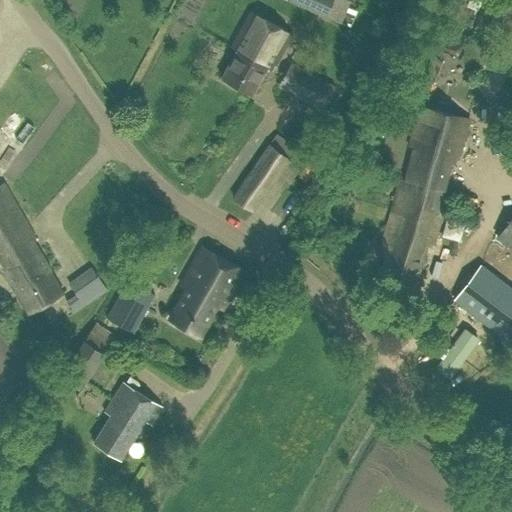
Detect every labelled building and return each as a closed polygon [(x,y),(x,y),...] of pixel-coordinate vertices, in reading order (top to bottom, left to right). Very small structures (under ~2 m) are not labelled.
[(284,0),(341,24),(351,1),(348,0),(284,0)] [(273,71),(293,35),(250,11),(230,47),(236,50),(221,77),(251,95),(267,68),(273,71)] [(322,112),(336,87),(291,63),(278,88),(322,112)] [(405,180),(442,190),(451,158),(457,160),(467,119),(420,106),(408,146),(413,148),(405,180)] [(286,187),(306,158),(276,136),(233,197),(252,211),(275,179),(286,187)] [(446,191),(442,190),(405,180),(400,179),(383,240),(379,254),(384,255),(375,287),(411,297),(427,243),(433,244),(442,213),(441,212),(446,191)] [(63,293),(32,239),(34,238),(3,183),(0,184),(0,273),(3,271),(28,314),(63,293)] [(511,250),(511,217),(496,239),(511,250)] [(360,251),(363,240),(349,236),(346,247),(360,251)] [(184,328),(224,259),(202,247),(180,285),(186,288),(169,319),(184,328)] [(224,259),(184,328),(200,337),(218,306),(223,310),(245,271),(224,259)] [(511,290),(480,266),(453,301),(507,342),(511,336),(511,290)] [(133,333),(155,296),(129,280),(107,318),(133,333)] [(83,305),(77,295),(67,302),(73,312),(83,305)] [(435,369),(448,379),(478,339),(464,329),(435,369)] [(86,383),(105,355),(84,341),(65,369),(86,383)] [(151,424),(162,406),(123,382),(104,411),(110,415),(93,442),(120,459),(145,421),(151,424)]
